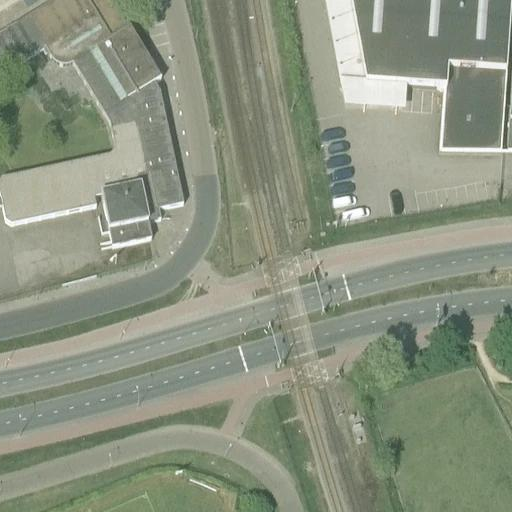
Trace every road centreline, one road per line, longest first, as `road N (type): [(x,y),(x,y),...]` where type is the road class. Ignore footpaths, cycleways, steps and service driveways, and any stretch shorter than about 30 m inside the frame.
road 1 (secondary): [(511,256),(375,282),(0,385)]
road 2 (secondary): [(0,425),(384,321),(511,301)]
road 3 (unclassified): [(0,328),(160,283),(206,218),(182,49),(167,0)]
road 4 (unclassified): [(291,511),(271,476),(249,458),(194,440),(164,441),(0,492)]
